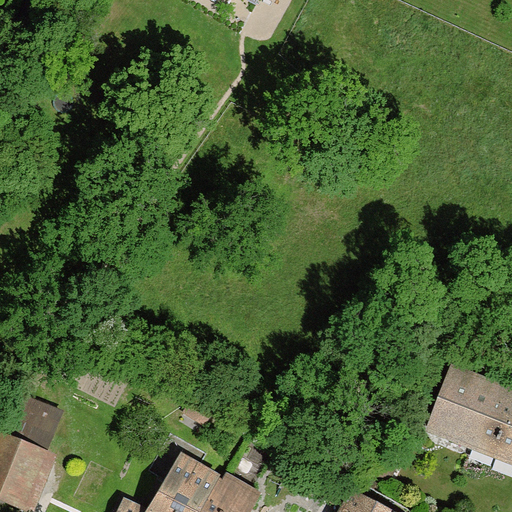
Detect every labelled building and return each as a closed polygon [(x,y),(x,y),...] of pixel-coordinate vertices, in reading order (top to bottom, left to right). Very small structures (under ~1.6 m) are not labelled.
[(496,452),(511,411),(511,408),(450,385),(432,432),(497,458),(499,453),(496,452)] [(511,411),(496,452),(499,453),(511,457),(511,411)] [(0,495),(26,506),(46,458),(0,439),(0,495)] [(199,511),(218,480),(181,457),(147,511),(125,501),(119,511),(199,511)] [(223,482),(218,480),(199,511),(247,511),(257,496),(225,477),(223,482)] [(389,511),(353,492),(344,507),(341,511),(389,511)]
